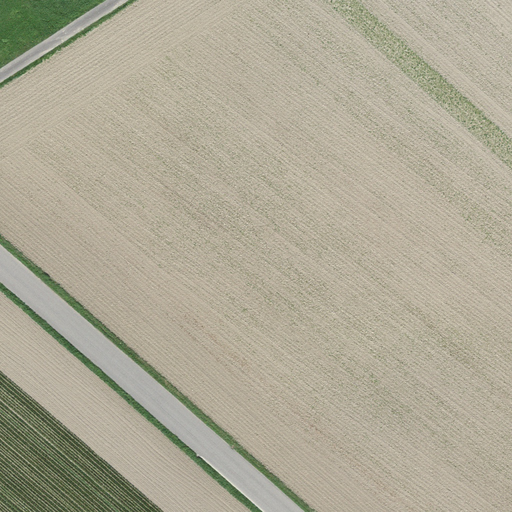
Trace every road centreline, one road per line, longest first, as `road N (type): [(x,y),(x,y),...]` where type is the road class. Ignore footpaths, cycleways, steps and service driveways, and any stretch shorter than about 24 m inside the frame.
road 1 (residential): [(0,263),(284,511)]
road 2 (track): [(0,76),(116,0)]
